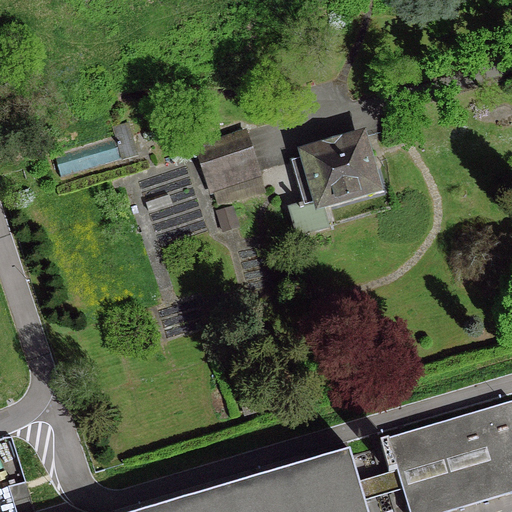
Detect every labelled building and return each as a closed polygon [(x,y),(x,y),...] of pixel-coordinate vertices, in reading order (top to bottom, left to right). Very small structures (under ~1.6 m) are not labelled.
[(113,137),(52,154),(58,179),(135,157),(126,124),(111,129),(113,137)] [(244,134),(194,150),(209,193),(259,178),(244,134)] [(305,158),(290,162),(302,205),(288,209),(295,237),(326,225),(321,204),(373,189),(359,140),(304,155),(305,158)] [(230,208),(215,212),(221,233),(236,229),(230,208)] [(386,474),(395,471),(406,511),(451,511),(511,494),(511,403),(510,404),(510,403),(385,439),(386,443),(378,445),(386,474)] [(365,511),(348,451),(141,511),(365,511)]
